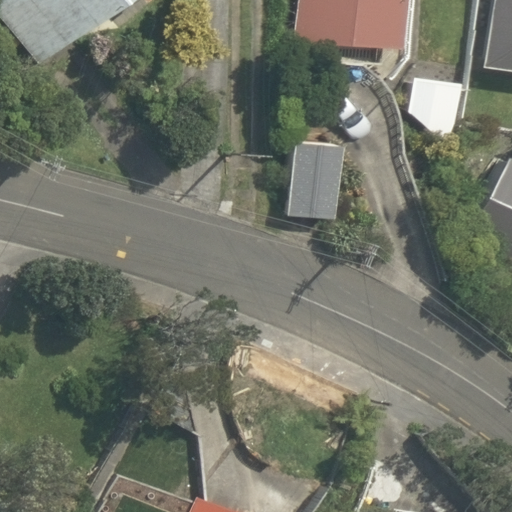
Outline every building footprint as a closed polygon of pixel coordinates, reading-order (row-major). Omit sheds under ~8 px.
[(0,0),(0,23),(33,63),(101,0),(0,0)] [(287,0),(286,42),(387,46),(388,0),(287,0)] [(511,0),(482,0),(475,66),(511,70),(511,0)] [(322,138),(278,136),(276,211),(321,214),(322,138)] [(511,259),(511,162),(492,153),(461,234),(511,259)] [(234,511),(188,497),(183,511),(234,511)]
